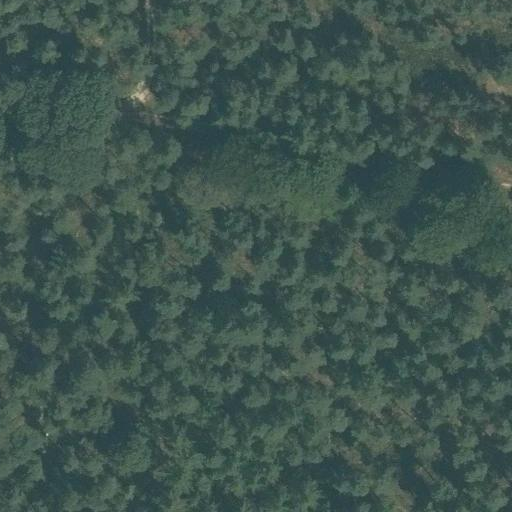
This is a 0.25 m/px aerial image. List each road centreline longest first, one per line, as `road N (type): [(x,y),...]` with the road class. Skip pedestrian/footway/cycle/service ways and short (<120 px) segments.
road 1 (track): [(511,195),(0,97)]
road 2 (track): [(153,0),(140,268),(152,511)]
